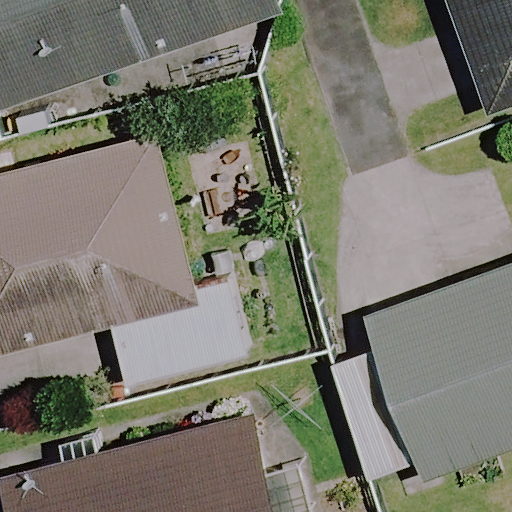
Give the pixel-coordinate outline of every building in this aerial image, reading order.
[(0,0),(0,110),(277,21),(270,0),(0,0)] [(511,106),(511,0),(452,0),(493,113),(511,106)] [(193,281),(158,136),(0,174),(0,354),(118,326),(132,384),(253,355),(233,271),(193,281)] [(511,448),(511,272),(374,321),(429,477),(511,448)] [(59,436),(66,461),(6,477),(14,511),(281,511),(254,411),(125,445),(116,448),(110,423),(59,436)]
